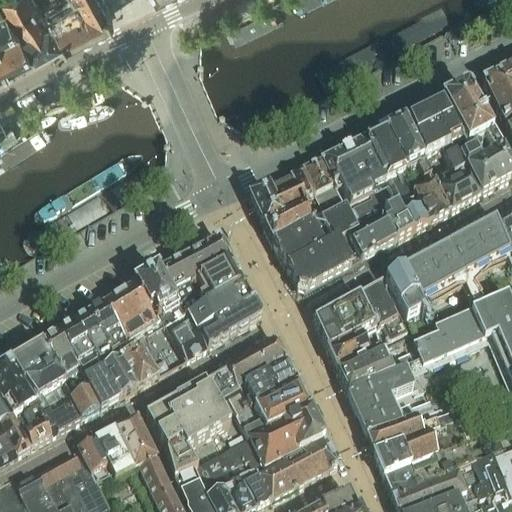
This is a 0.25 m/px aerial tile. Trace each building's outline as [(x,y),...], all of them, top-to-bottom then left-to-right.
[(0,0),(5,9),(35,53),(59,41),(48,20),(46,21),(34,0),(0,0)] [(0,0),(0,72),(35,53),(5,9),(0,0)] [(42,0),(45,5),(65,38),(87,27),(92,24),(108,17),(110,10),(107,6),(104,0),(42,0)] [(309,0),(287,10),(294,27),(354,0),(309,0)] [(511,0),(474,0),(483,16),(511,0)] [(450,10),(398,38),(407,55),(459,27),(450,10)] [(268,15),(214,39),(221,53),(274,29),(268,15)] [(379,44),(316,78),(326,97),(390,63),(379,44)] [(140,97),(146,101),(199,76),(200,70),(140,97)] [(511,72),(482,88),(503,130),(511,125),(511,72)] [(455,133),(480,120),(468,99),(468,98),(467,97),(466,97),(465,97),(464,97),(463,97),(462,98),(449,104),(443,107),(443,108),(442,108),(455,133)] [(462,147),(455,133),(442,108),(429,115),(449,154),(462,147)] [(407,135),(424,166),(449,154),(429,115),(404,128),(407,135)] [(219,119),(166,144),(165,151),(225,123),(219,119)] [(496,147),(480,120),(455,133),(462,147),(466,153),(483,143),(487,151),(496,147)] [(403,128),(385,137),(406,176),(416,170),(423,184),(431,180),(424,166),(407,135),(403,128)] [(402,179),(406,176),(385,137),(321,169),(335,194),(346,214),(386,193),(395,211),(400,223),(419,213),(412,198),(402,179)] [(511,184),(511,174),(507,165),(496,147),(487,151),(492,159),(487,162),(488,164),(485,166),(499,192),(511,184)] [(474,153),(458,162),(480,203),(499,192),(485,166),(488,164),(487,162),(480,165),(474,153)] [(443,164),(449,178),(465,211),(480,203),(458,162),(456,158),(443,164)] [(318,202),(335,194),(321,169),(305,177),(318,202)] [(284,187),(298,217),(301,216),(302,216),(311,212),(309,207),(314,204),(321,220),(307,226),(310,231),(346,214),(335,194),(318,202),(305,177),(301,178),(284,187)] [(465,211),(449,178),(434,186),(449,220),(465,211)] [(419,213),(428,230),(429,231),(449,220),(434,186),(412,198),(419,213)] [(285,224),(298,217),(284,187),(270,194),(285,224)] [(386,193),(346,214),(358,237),(323,256),(325,259),(338,252),(348,275),(394,249),(383,230),(388,227),(383,217),(395,211),(386,193)] [(248,205),(271,252),(310,231),(307,226),(306,227),(302,216),(301,216),(298,217),(285,224),(270,194),(267,196),(248,205)] [(383,230),(394,249),(428,230),(419,213),(400,223),(395,211),(383,217),(388,227),(383,230)] [(310,231),(271,252),(285,277),(323,256),(358,237),(346,214),(310,231)] [(511,215),(495,226),(511,262),(511,261),(511,215)] [(473,287),(489,276),(508,265),(494,226),(443,254),(403,276),(427,315),(439,309),(460,294),(473,287)] [(220,271),(229,266),(218,245),(217,244),(186,261),(199,282),(220,271)] [(325,289),(348,275),(338,252),(325,259),(323,256),(285,277),(296,298),(304,300),(325,289)] [(186,261),(156,278),(168,299),(199,282),(186,261)] [(182,323),(188,320),(233,295),(242,290),(229,266),(220,271),(199,282),(168,299),(182,323)] [(427,322),(402,277),(384,287),(408,331),(427,322)] [(168,299),(156,278),(133,292),(150,320),(154,317),(163,334),(165,338),(191,324),(188,320),(182,323),(168,299)] [(359,301),(358,302),(375,335),(378,334),(384,348),(406,337),(380,289),(363,299),(359,301)] [(191,324),(198,337),(251,308),(243,291),(242,291),(234,296),(233,295),(188,320),(191,324)] [(150,320),(133,292),(101,313),(125,352),(129,350),(144,340),(146,343),(163,334),(154,317),(150,320)] [(314,332),(326,358),(359,344),(373,336),(358,302),(317,325),(314,332)] [(346,401),(356,423),(366,445),(399,430),(414,424),(408,411),(393,417),(384,396),(409,385),(487,351),(511,409),(511,315),(506,302),(499,304),(479,314),(434,334),(437,341),(413,352),(419,366),(413,369),(392,379),(346,401)] [(208,355),(257,327),(259,320),(252,308),(251,308),(198,337),(208,355)] [(111,361),(125,352),(101,313),(86,322),(111,361)] [(111,361),(86,322),(71,331),(95,370),(99,377),(116,368),(111,361)] [(206,356),(208,355),(198,337),(191,324),(165,338),(184,369),(185,368),(189,366),(202,359),(205,357),(206,356)] [(95,370),(71,331),(56,340),(78,380),(95,370)] [(373,336),(359,344),(326,358),(335,379),(368,362),(382,355),(373,336)] [(87,395),(78,380),(56,340),(40,351),(71,404),(87,395)] [(236,395),(276,373),(285,368),(274,347),(224,375),(226,378),(236,395)] [(111,361),(116,368),(135,398),(158,384),(137,353),(132,356),(129,350),(125,352),(111,361)] [(71,404),(40,351),(25,360),(59,416),(70,409),(74,407),(89,398),(87,395),(71,404)] [(368,362),(335,379),(345,401),(346,401),(392,379),(413,369),(409,359),(387,368),(382,355),(368,362)] [(59,416),(25,360),(10,369),(33,408),(44,425),(52,420),(59,416)] [(99,377),(118,407),(135,398),(116,368),(99,377)] [(33,408),(10,369),(0,375),(0,405),(12,425),(16,422),(18,425),(23,421),(20,416),(33,408)] [(287,395),(296,391),(286,369),(277,374),(276,373),(236,395),(238,400),(248,417),(287,395)] [(89,398),(99,418),(118,407),(99,377),(95,370),(78,380),(87,395),(89,398)] [(226,378),(205,390),(204,387),(174,404),(175,405),(145,422),(165,459),(172,485),(192,476),(196,474),(185,455),(229,432),(217,411),(226,406),(238,400),(236,395),(226,378)] [(309,417),(296,391),(287,396),(287,395),(248,417),(238,400),(226,406),(246,447),(300,422),(309,417)] [(70,409),(80,428),(99,418),(89,398),(74,407),(70,409)] [(44,425),(33,408),(20,416),(23,421),(30,434),(21,439),(25,447),(30,455),(50,444),(40,427),(44,425)] [(366,445),(372,463),(461,430),(456,419),(457,418),(452,408),(414,424),(399,430),(366,445)] [(52,420),(63,437),(80,428),(70,409),(59,416),(52,420)] [(323,447),(312,424),(309,418),(300,422),(246,447),(196,474),(192,476),(204,501),(221,492),(224,498),(243,488),(257,481),(282,468),(300,459),(315,453),(323,447)] [(50,444),(63,437),(52,420),(44,425),(40,427),(50,444)] [(144,471),(156,464),(136,425),(125,431),(144,471)] [(0,472),(30,456),(25,447),(21,439),(19,433),(16,434),(12,428),(7,431),(0,433),(0,472)] [(470,448),(461,430),(372,463),(377,475),(382,487),(466,450),(470,448)] [(144,471),(125,431),(113,437),(132,476),(133,477),(137,475),(144,471)] [(132,476),(113,437),(94,447),(106,473),(113,486),(132,476)] [(106,473),(94,447),(76,457),(90,482),(106,473)] [(282,468),(297,495),(315,486),(323,481),(337,474),(323,447),(315,453),(300,459),(282,468)] [(390,508),(474,470),(466,450),(382,487),(390,508)] [(511,454),(474,470),(390,508),(391,508),(392,511),(437,511),(476,497),(482,511),(501,511),(511,507),(511,454)] [(105,511),(93,487),(87,490),(74,464),(73,463),(62,469),(82,511),(105,511)] [(179,511),(156,464),(144,471),(137,475),(154,511),(179,511)] [(257,481),(272,509),(297,495),(282,468),(257,481)] [(82,511),(62,469),(39,482),(48,499),(42,501),(47,511),(82,511)] [(208,511),(204,501),(192,476),(172,485),(184,511),(208,511)] [(255,511),(266,511),(272,509),(257,481),(243,488),(255,511)] [(39,482),(25,490),(36,511),(47,511),(42,501),(48,499),(39,482)] [(231,511),(255,511),(243,488),(224,498),(231,511)] [(36,511),(25,490),(14,496),(22,511),(36,511)] [(231,511),(224,498),(221,492),(204,501),(208,511),(231,511)] [(482,511),(476,497),(437,511),(482,511)] [(328,511),(353,511),(348,499),(343,501),(326,509),(328,511)] [(0,511),(13,511),(7,500),(0,503),(0,511)]
